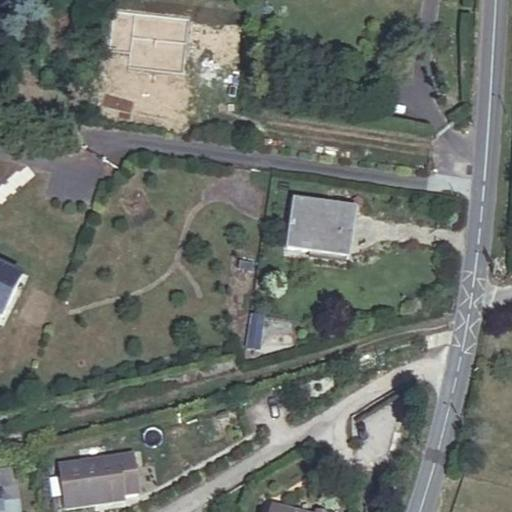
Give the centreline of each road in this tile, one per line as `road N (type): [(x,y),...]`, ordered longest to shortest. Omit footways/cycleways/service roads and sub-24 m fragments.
road 1 (track): [(0,438),(235,384),(467,318)]
road 2 (tertiary): [(470,295),(493,0)]
road 3 (tertiary): [(417,511),(470,295)]
